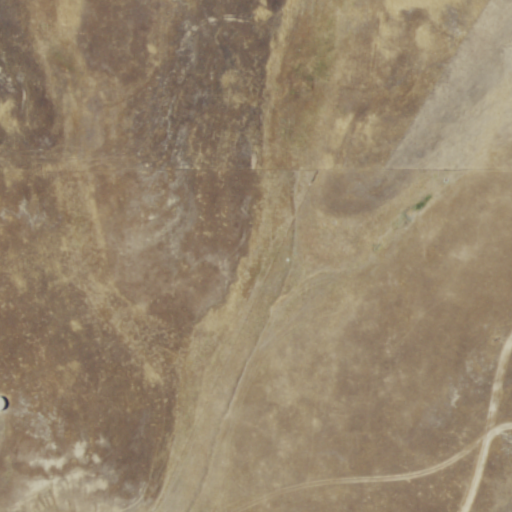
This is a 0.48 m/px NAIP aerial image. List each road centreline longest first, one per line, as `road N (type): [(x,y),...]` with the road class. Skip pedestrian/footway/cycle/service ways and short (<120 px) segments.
road 1 (residential): [(0,194),(132,191),(243,132),(375,148),(465,37),(473,0)]
road 2 (residential): [(267,511),(338,350),(354,217),(375,148)]
